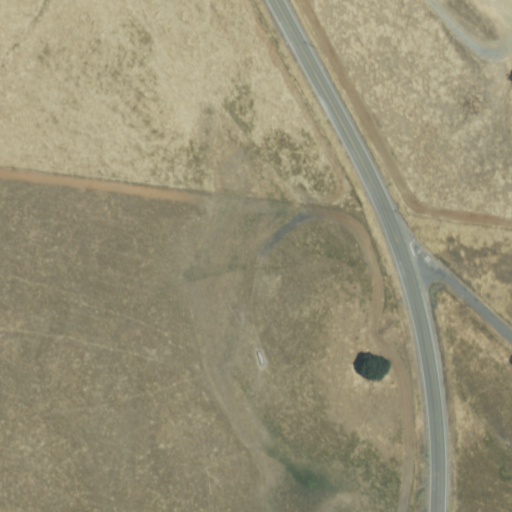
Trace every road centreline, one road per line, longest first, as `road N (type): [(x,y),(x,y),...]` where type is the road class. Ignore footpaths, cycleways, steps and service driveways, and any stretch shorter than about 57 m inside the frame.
road 1 (primary): [(431,511),(432,412),(402,253),(269,0)]
road 2 (residential): [(511,341),(402,253)]
